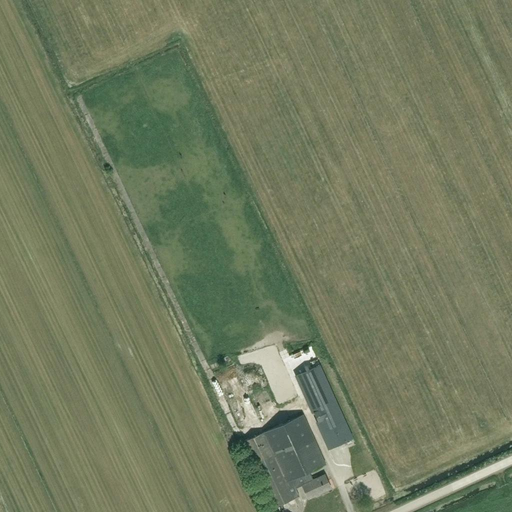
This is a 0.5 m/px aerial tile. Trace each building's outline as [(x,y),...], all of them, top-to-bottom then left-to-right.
[(297,374),(330,447),(353,437),(320,364),(297,374)] [(263,372),(261,365),(254,367),(255,374),(263,372)] [(275,373),(270,375),(274,385),(279,383),(275,373)] [(265,374),(260,376),(264,388),(269,386),(265,374)] [(252,380),(255,391),(261,390),(258,379),(252,380)] [(233,395),(240,394),(238,385),(231,387),(233,395)] [(266,397),(268,407),(274,405),(272,396),(266,397)] [(324,474),(312,480),(309,471),(325,464),(302,414),(244,440),(274,507),(299,496),(295,488),(302,485),(308,498),(330,488),(324,474)]
